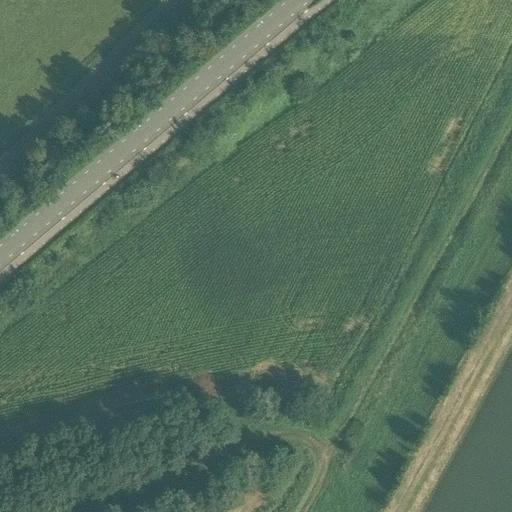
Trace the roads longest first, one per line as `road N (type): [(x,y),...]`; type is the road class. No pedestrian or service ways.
road 1 (tertiary): [(0,253),(293,0)]
road 2 (track): [(302,511),(329,461),(298,437),(111,511)]
road 3 (unclassified): [(0,168),(172,0)]
